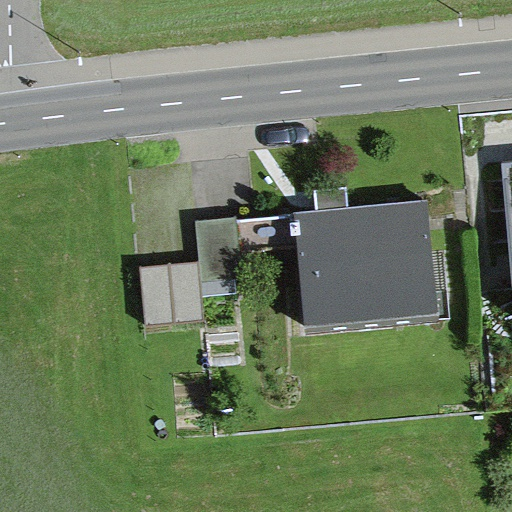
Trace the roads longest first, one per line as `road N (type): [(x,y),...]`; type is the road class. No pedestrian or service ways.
road 1 (secondary): [(511,72),(17,121)]
road 2 (residential): [(17,121),(13,0)]
